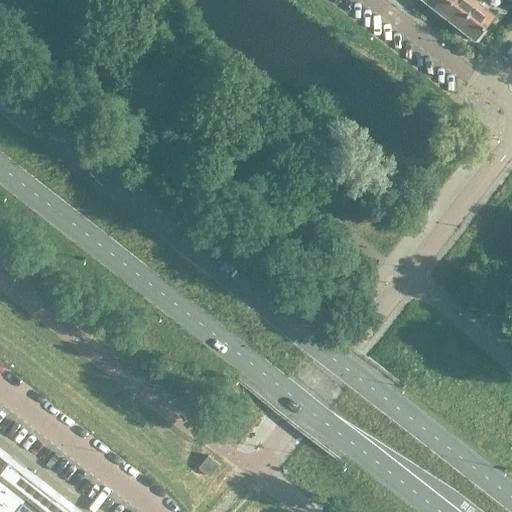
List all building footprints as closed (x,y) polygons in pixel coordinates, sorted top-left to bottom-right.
[(427,0),(442,12),(451,0),(427,0)] [(459,25),(477,1),(475,0),(451,0),(442,12),(459,25)] [(476,38),(495,15),(477,1),(459,25),(461,26),(461,29),(467,33),(469,33),(476,38)] [(81,511),(0,448),(0,511),(81,511)] [(210,476),(219,465),(209,456),(199,468),(210,476)]
